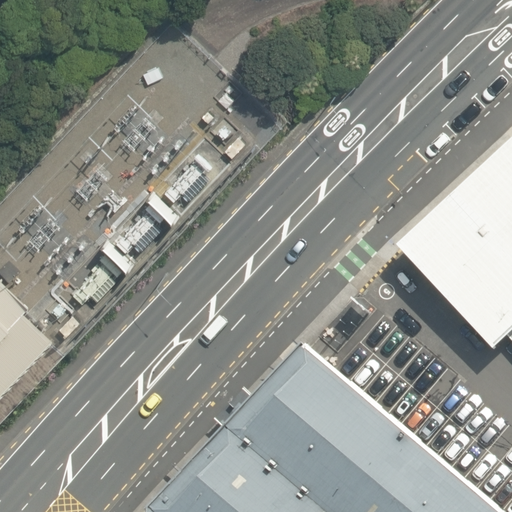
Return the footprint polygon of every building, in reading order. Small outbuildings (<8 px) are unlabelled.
[(0,0),(0,9),(4,13),(15,0),(0,0)] [(152,197),(180,224),(236,165),(209,138),(152,197)] [(511,145),(398,253),(492,352),(511,338),(511,145)] [(112,250),(134,271),(180,224),(152,197),(106,244),(112,250)] [(68,295),(83,310),(96,296),(103,303),(134,271),(112,250),(68,295)] [(0,436),(76,354),(8,292),(0,301),(0,436)] [(511,511),(312,344),(151,511),(511,511)]
